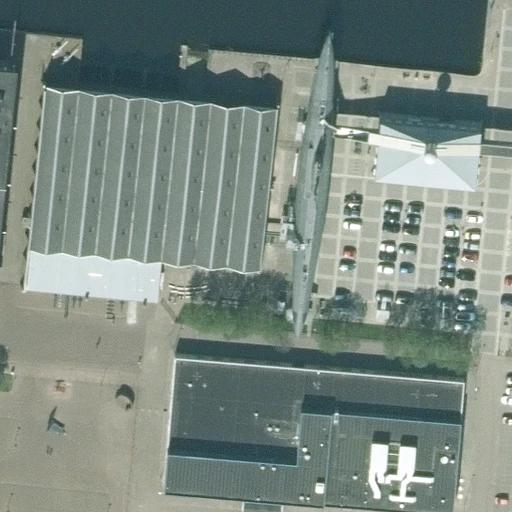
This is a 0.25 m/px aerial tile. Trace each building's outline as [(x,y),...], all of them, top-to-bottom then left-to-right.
[(29,15),(28,17),(28,18),(30,19),(33,21),(41,23),(64,30),(92,35),(111,38),(164,42),(212,43),(233,42),(234,22),(217,18),(201,16),(178,13),(107,8),(83,8),(46,11),(33,13),(32,14),(29,15)] [(331,50),(326,22),(316,48),(310,80),(299,144),(290,231),(288,302),(293,333),(304,305),(317,235),(327,150),(331,80),(331,50)] [(0,251),(1,252),(3,232),(2,232),(2,230),(0,230),(0,210),(4,210),(4,208),(0,208),(2,188),(6,188),(6,186),(2,186),(4,173),(11,174),(13,153),(6,152),(7,144),(11,144),(11,143),(7,142),(9,123),(13,123),(13,121),(9,121),(11,100),(15,101),(15,99),(12,99),(14,79),(17,80),(18,78),(12,77),(14,61),(0,59),(0,251)] [(206,96),(78,84),(40,80),(40,82),(44,82),(42,102),(38,101),(38,103),(41,103),(39,124),(36,124),(36,125),(39,126),(37,146),(33,145),(33,147),(37,147),(35,167),(31,167),(31,169),(35,169),(33,189),(29,189),(29,191),(32,191),(30,211),(27,211),(27,212),(30,213),(28,233),(24,232),(24,234),(28,235),(26,254),(22,254),(22,256),(26,256),(23,283),(19,282),(19,284),(85,290),(85,292),(87,293),(87,290),(143,296),(142,299),(145,299),(145,296),(157,297),(161,253),(258,262),(258,266),(259,262),(262,262),(262,260),(259,260),(261,240),(264,240),(265,238),(261,238),(263,219),(267,219),(267,217),(264,217),(266,197),(269,197),(269,194),(266,194),(268,175),(271,175),(272,174),(268,173),(271,153),(274,153),(274,151),(271,151),(273,132),(276,132),(276,130),(273,130),(276,104),(279,104),(279,102),(276,102),(276,98),(275,102),(206,96)] [(371,171),(370,172),(372,172),(375,170),(385,171),(388,171),(404,173),(408,173),(424,175),(429,175),(445,177),(449,177),(465,179),(469,179),(473,179),(475,182),(477,182),(477,181),(474,178),(475,171),(475,167),(477,150),(477,146),(479,130),(479,126),(480,123),(483,121),(483,119),(482,119),(479,122),(475,121),(471,121),(455,119),(451,119),(435,117),(434,117),(430,117),(414,115),(410,115),(394,113),(390,113),(380,112),(378,109),(377,109),(377,110),(379,113),(379,116),(378,120),(378,126),(377,136),(377,138),(376,140),(375,156),(374,160),(374,169),(371,171)] [(377,138),(378,126),(332,120),(330,132),(377,138)] [(511,128),(479,126),(478,137),(511,139),(511,128)] [(163,483),(210,487),(243,490),(241,509),(273,511),(280,511),(282,494),(343,499),(342,505),(350,506),(351,499),(452,508),(463,377),(174,352),(163,483)]
